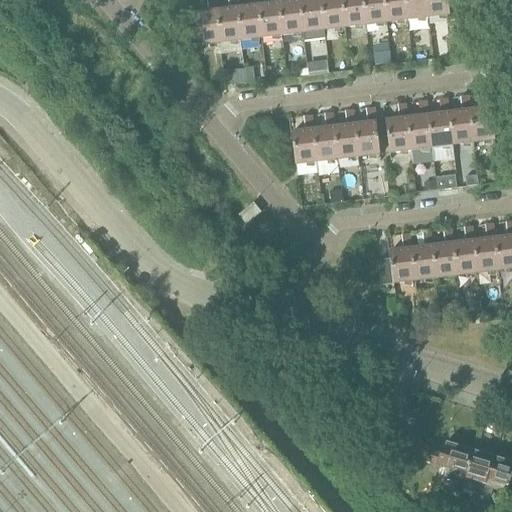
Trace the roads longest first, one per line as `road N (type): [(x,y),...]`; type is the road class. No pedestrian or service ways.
road 1 (residential): [(0,98),(172,284),(298,326)]
road 2 (residential): [(511,70),(211,111)]
road 3 (residential): [(298,326),(511,393)]
road 4 (residential): [(511,203),(333,226),(314,241)]
road 5 (residential): [(211,111),(314,241)]
road 6 (residential): [(119,0),(211,111)]
